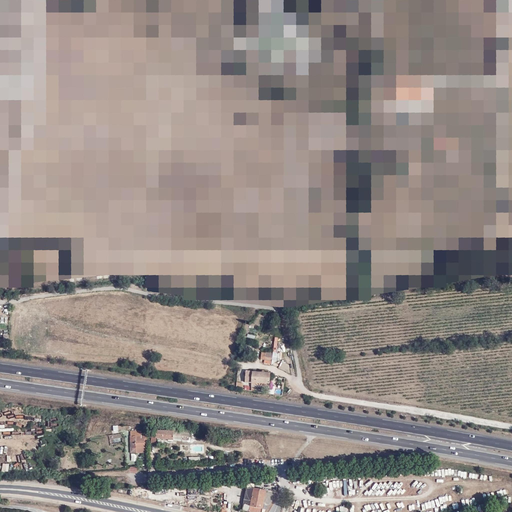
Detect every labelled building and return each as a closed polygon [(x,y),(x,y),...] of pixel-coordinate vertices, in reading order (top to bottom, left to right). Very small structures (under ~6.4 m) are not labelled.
[(274,7),(263,6),(261,27),(259,27),(258,30),(262,30),(261,33),(257,33),(257,36),(243,35),(242,45),(259,46),(259,54),(270,55),(271,47),(292,48),(293,39),(275,38),(275,34),(272,33),(274,7)] [(15,26),(0,24),(0,69),(10,70),(15,26)] [(382,74),(382,85),(419,87),(420,77),(382,74)] [(431,127),(431,139),(441,139),(441,127),(431,127)] [(262,351),(261,358),(272,359),(272,354),(265,353),(266,351),(262,351)] [(269,382),(270,372),(246,370),(246,380),(269,382)] [(190,431),(155,429),(155,436),(149,435),(149,444),(156,445),(156,439),(172,440),(172,442),(173,442),(173,435),(190,436),(190,431)] [(142,439),(141,430),(130,430),(130,436),(129,436),(130,454),(136,453),(137,456),(146,456),(147,439),(142,439)] [(10,462),(11,456),(3,455),(1,472),(8,472),(9,464),(6,464),(6,462),(10,462)] [(420,493),(428,488),(424,483),(417,489),(420,493)] [(163,493),(163,485),(155,486),(156,494),(163,493)] [(277,492),(253,488),(248,488),(243,509),(248,510),(248,511),(253,511),(261,511),(262,509),(266,510),(269,504),(270,505),(277,492)] [(489,499),(508,494),(507,489),(487,494),(489,499)] [(187,499),(195,499),(195,490),(187,490),(187,499)]
